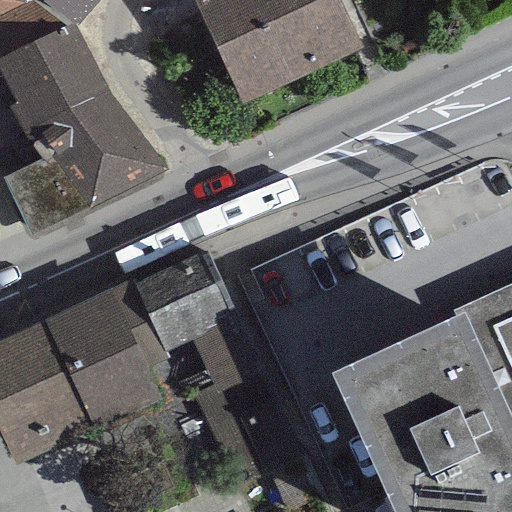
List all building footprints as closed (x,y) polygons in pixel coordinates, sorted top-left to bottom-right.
[(0,0),(0,71),(1,71),(0,69),(0,50),(62,22),(34,0),(0,0)] [(94,0),(50,0),(76,22),(94,0)] [(198,0),(243,97),(362,42),(342,0),(198,0)] [(62,22),(0,50),(0,69),(1,71),(15,98),(6,102),(42,154),(2,171),(30,231),(166,164),(110,89),(78,27),(62,22)] [(206,245),(132,278),(164,348),(192,335),(231,317),(238,314),(206,245)] [(132,278),(0,338),(0,425),(17,461),(160,396),(146,365),(167,355),(164,348),(132,278)] [(511,280),(465,302),(479,330),(511,315),(511,280)] [(511,511),(511,315),(479,330),(465,302),(332,361),(399,511),(511,511)] [(215,382),(192,392),(237,485),(299,455),(231,317),(192,335),(215,382)]
